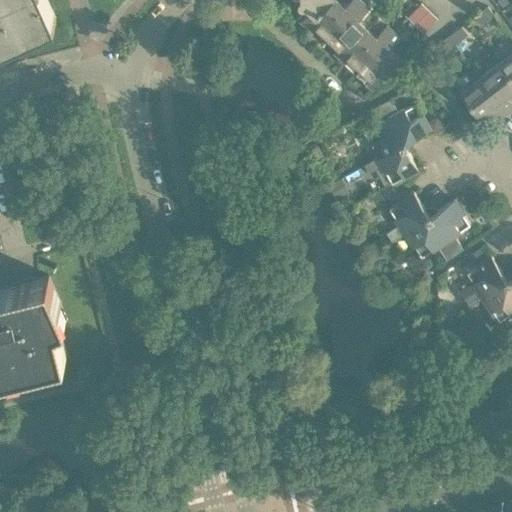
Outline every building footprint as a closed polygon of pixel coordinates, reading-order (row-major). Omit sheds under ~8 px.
[(37,27),(34,21),(51,14),(52,15),(54,14),(47,0),(0,0),(0,43),(3,42),(1,36),(18,29),(20,35),(37,27)] [(300,0),(298,3),(298,7),(301,9),(305,9),(308,12),(300,20),(308,27),(333,0),(300,0)] [(337,0),(333,0),(308,27),(313,32),(317,28),(327,38),(362,1),(361,0),(350,0),(344,6),(337,0)] [(422,0),(420,0),(410,16),(430,29),(441,12),(422,0)] [(362,1),(327,38),(338,48),(334,52),(339,57),(367,27),(358,19),(369,7),(362,1)] [(493,13),(487,5),(474,15),(481,23),(493,13)] [(367,27),(339,57),(344,62),(348,57),(359,67),(393,31),(387,24),(376,36),(367,27)] [(461,25),(449,35),(455,43),(467,33),(461,25)] [(393,31),(359,67),(369,77),(365,82),(371,87),(399,58),(389,49),(400,37),(393,31)] [(455,43),(449,35),(436,45),(442,53),(455,43)] [(511,51),(499,61),(511,77),(511,51)] [(511,77),(499,61),(480,76),(507,111),(511,107),(511,101),(508,96),(511,92),(511,77)] [(480,76),(460,91),(480,117),(492,107),(500,117),(507,111),(480,76)] [(398,112),(391,98),(382,102),(403,139),(407,141),(429,128),(426,122),(415,102),(398,112)] [(403,139),(382,102),(373,107),(381,121),(364,130),(378,156),(401,144),(406,145),(405,144),(406,141),(407,141),(403,139)] [(433,118),(426,122),(429,128),(432,133),(443,127),(439,120),(433,118)] [(378,156),(364,164),(369,172),(383,165),(392,182),(418,167),(406,145),(401,144),(378,156)] [(341,177),(328,184),(336,198),(348,191),(341,177)] [(378,190),(369,195),(374,204),(383,199),(378,190)] [(414,190),(389,207),(400,223),(386,232),(392,240),(405,231),(427,216),(428,211),(414,190)] [(454,198),(439,208),(432,212),(431,217),(455,253),(463,247),(454,234),(470,223),(454,198)] [(428,212),(428,211),(427,216),(405,231),(421,255),(437,245),(446,258),(455,253),(431,217),(432,212),(432,213),(428,212)] [(504,280),(505,275),(492,254),(467,271),(473,280),(460,289),(470,304),(483,295),(504,280)] [(49,274),(0,286),(0,369),(10,367),(9,361),(36,354),(37,360),(66,353),(61,331),(54,304),(61,302),(49,274)] [(506,276),(505,275),(504,280),(483,295),(499,319),(511,311),(511,285),(509,281),(510,276),(509,277),(506,276)]
